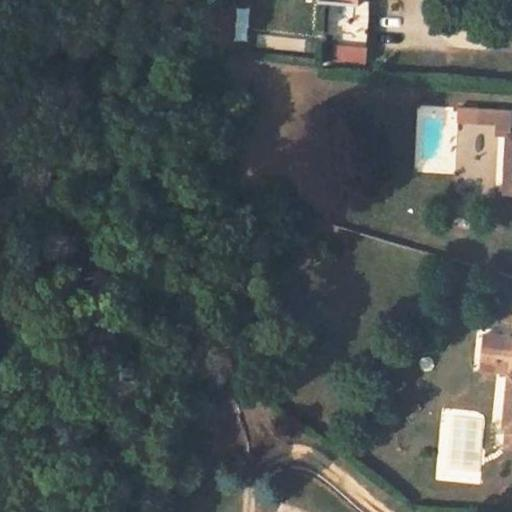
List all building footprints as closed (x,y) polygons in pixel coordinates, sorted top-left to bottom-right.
[(202,41),(217,42),(221,3),(206,2),(202,41)] [(498,129),(499,104),(467,102),(466,114),(484,116),(483,128),(495,129),(498,129)] [(511,185),(511,129),(498,129),(495,129),(491,185),(511,185)] [(511,339),(482,336),(479,365),(505,368),(504,376),(497,433),(511,435),(511,339)] [(505,368),(479,365),(478,373),(504,376),(505,368)] [(511,435),(501,434),(500,451),(511,451),(511,435)]
